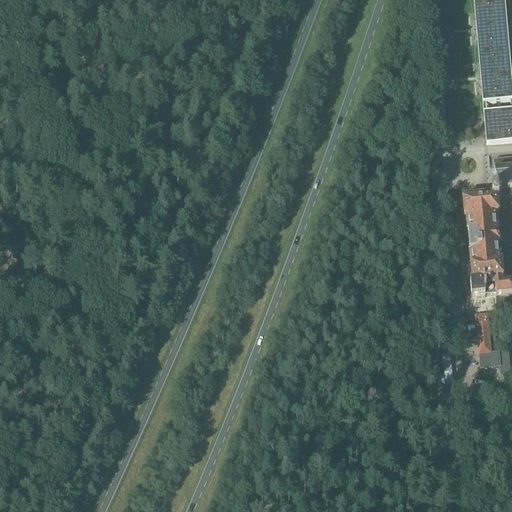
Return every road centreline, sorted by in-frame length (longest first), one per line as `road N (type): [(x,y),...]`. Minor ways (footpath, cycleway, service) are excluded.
road 1 (primary): [(316,0),(101,511)]
road 2 (unclassified): [(51,511),(120,363),(262,0)]
road 3 (primary): [(189,511),(380,0)]
road 4 (track): [(1,0),(120,363)]
